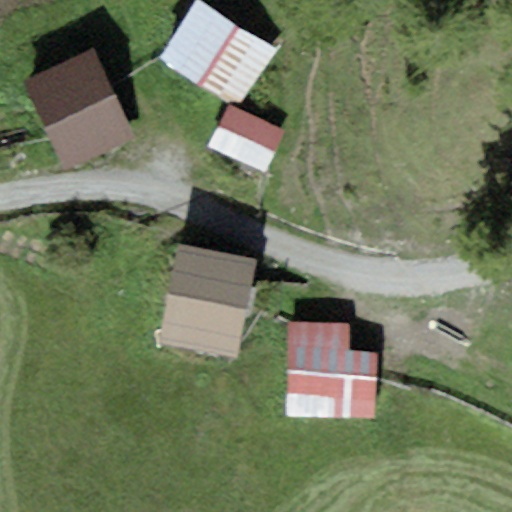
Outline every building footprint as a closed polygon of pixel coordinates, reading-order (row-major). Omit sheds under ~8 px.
[(276,49),(198,0),(197,0),(160,59),(238,109),(276,49)] [(92,48),(22,83),(67,174),(138,139),(92,48)] [(286,134),(228,107),(208,149),(266,176),(286,134)] [(257,260),(180,244),(160,342),(237,358),(257,260)] [(349,325),(288,324),(286,417),(375,419),(377,353),(348,352),(349,325)]
